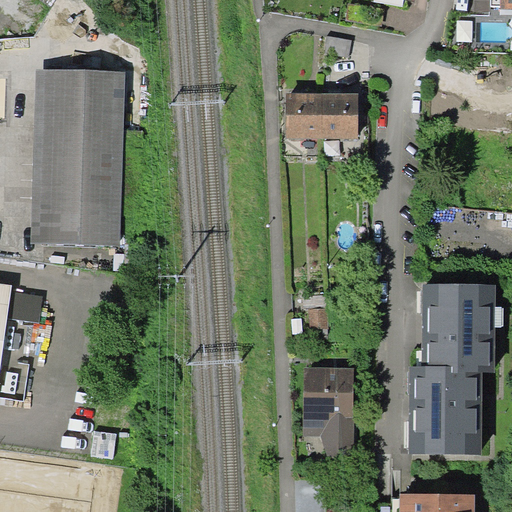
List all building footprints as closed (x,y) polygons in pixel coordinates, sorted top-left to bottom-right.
[(37,0),(50,8),(55,0),(37,0)] [(102,50),(114,39),(75,0),(61,0),(56,5),(102,50)] [(511,0),(472,0),(472,8),(511,9),(511,0)] [(346,23),(376,27),(378,11),(348,7),(346,23)] [(345,59),(348,42),(323,38),(322,55),(345,59)] [(46,74),(45,101),(42,222),(41,245),(113,247),(118,76),(46,74)] [(284,139),(319,139),(319,100),(284,99),(284,139)] [(355,139),(355,100),(319,100),(319,139),(355,139)] [(0,287),(0,353),(9,289),(0,287)] [(454,373),(454,372),(488,373),(489,290),(423,290),(423,292),(428,292),(428,372),(410,372),(410,373),(454,373)] [(322,329),(321,297),(301,298),(301,310),(310,310),(311,330),(322,329)] [(488,373),(454,372),(454,373),(410,373),(410,374),(416,374),(415,452),(410,452),(410,455),(475,456),(476,373),(488,373)] [(347,415),(348,375),(304,374),(304,423),(325,423),(325,435),(327,457),(348,458),(349,415),(347,415)] [(465,511),(466,499),(404,498),(404,500),(409,500),(409,511),(465,511)]
